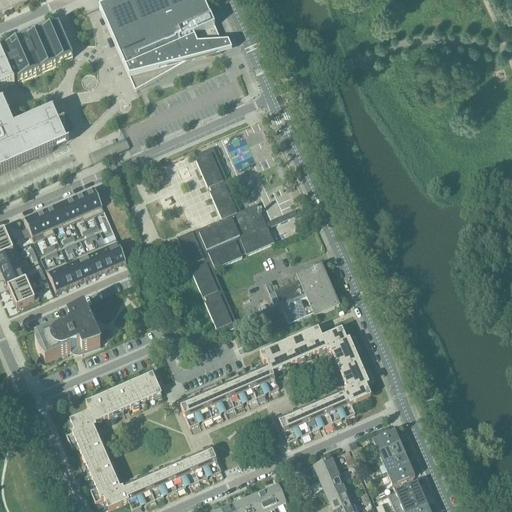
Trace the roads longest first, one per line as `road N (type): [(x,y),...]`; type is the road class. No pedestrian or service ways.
road 1 (residential): [(402,411),(270,104)]
road 2 (residential): [(0,215),(270,104)]
road 3 (residential): [(402,411),(168,511)]
road 4 (residential): [(29,403),(163,345),(179,381),(237,355)]
road 5 (residential): [(0,331),(131,275)]
